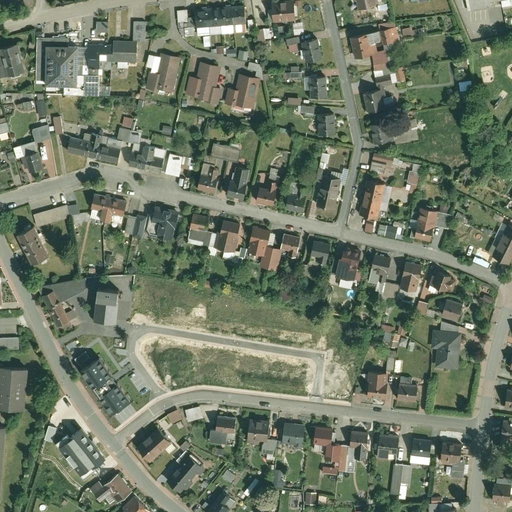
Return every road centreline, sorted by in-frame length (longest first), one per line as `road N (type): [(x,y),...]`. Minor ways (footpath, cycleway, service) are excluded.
road 1 (residential): [(0,205),(105,179),(339,232)]
road 2 (residential): [(316,408),(319,357),(151,330),(135,336),(132,357),(166,404)]
road 3 (residential): [(339,232),(356,136),(324,0)]
road 4 (residential): [(339,232),(435,255),(511,286)]
road 5 (residential): [(316,408),(477,427)]
road 6 (residential): [(166,404),(208,396),(316,408)]
road 7 (residential): [(115,444),(86,410),(37,321)]
road 8 (residential): [(477,427),(511,286)]
road 9 (track): [(24,511),(64,373)]
